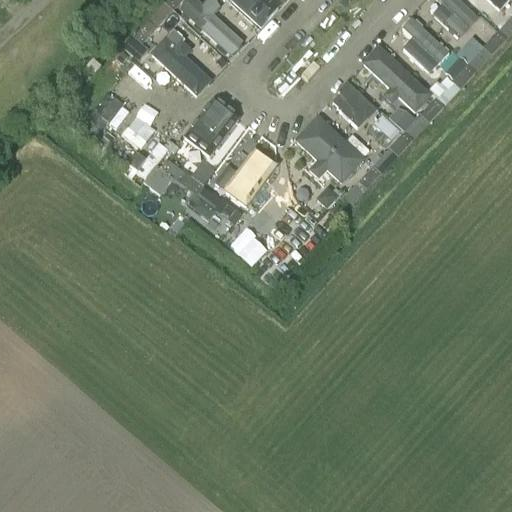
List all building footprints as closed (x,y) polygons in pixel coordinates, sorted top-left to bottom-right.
[(167,0),(163,5),(171,12),(181,0),(167,0)] [(283,10),(272,0),(226,0),(263,32),(283,10)] [(492,35),(453,0),(435,0),(423,14),(471,57),(492,35)] [(511,16),(511,0),(477,0),(505,24),(511,16)] [(245,52),(197,8),(177,31),(225,74),(245,52)] [(147,23),(132,39),(140,46),(154,30),(147,23)] [(463,67),(414,24),(394,46),(442,89),(463,67)] [(496,35),(481,51),(489,58),(503,42),(496,35)] [(197,105),(218,83),(169,39),(149,62),(197,105)] [(428,102),(380,59),(360,81),(408,124),(428,102)] [(465,69),(450,85),(458,92),(472,76),(465,69)] [(399,136),(350,93),(330,115),(378,158),(399,136)] [(434,103),(419,118),(426,125),(441,110),(434,103)] [(238,128),(214,110),(175,161),(199,180),(238,128)] [(363,169),(315,125),(294,148),(342,191),(363,169)] [(402,136),(388,152),(395,159),(410,143),(402,136)] [(283,167),(260,147),(218,196),(241,216),(283,167)] [(371,170),(357,186),(364,193),(379,177),(371,170)] [(295,183),(310,195),(319,183),(304,171),(295,183)] [(200,189),(183,176),(177,184),(194,197),(200,189)] [(307,262),(333,237),(325,228),(336,217),(314,194),(298,210),(304,216),(283,237),(307,262)] [(238,215),(220,203),(214,211),(232,224),(238,215)]
